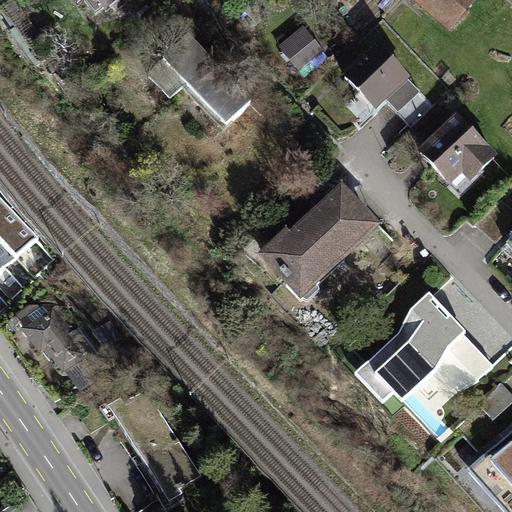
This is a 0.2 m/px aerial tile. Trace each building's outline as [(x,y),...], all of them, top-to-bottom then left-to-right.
[(98,0),(109,13),(126,0),(98,0)] [(409,0),(452,35),(480,0),(409,0)] [(280,48),(303,79),(330,59),(307,28),(280,48)] [(193,35),(153,76),(175,98),(189,84),(233,127),(259,100),(193,35)] [(373,42),(338,74),(372,112),(392,93),(401,102),(415,89),(373,42)] [(450,120),(419,151),(458,190),(497,151),(472,126),(464,134),(450,120)] [(295,230),(270,256),(310,299),(388,224),(350,183),(299,234),(295,230)] [(0,277),(39,239),(0,198),(0,277)] [(511,234),(501,246),(511,255),(511,234)] [(399,340),(354,376),(388,405),(394,397),(430,433),(496,365),(433,294),(412,311),(399,340)] [(44,296),(16,317),(26,329),(22,332),(42,357),(49,352),(65,372),(89,354),(44,296)] [(120,401),(108,408),(169,509),(184,500),(179,493),(200,480),(147,393),(124,407),(120,401)] [(511,511),(511,428),(467,466),(506,511),(511,511)]
